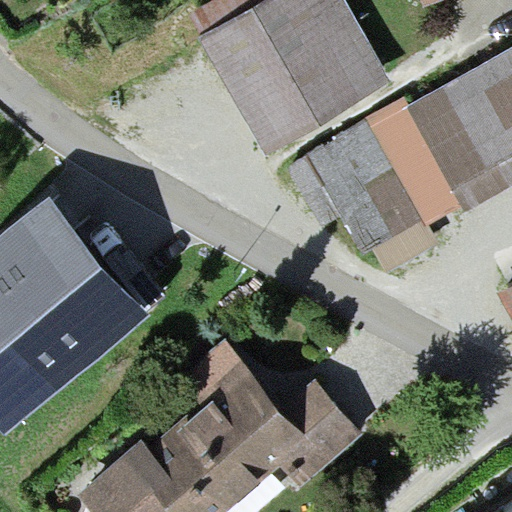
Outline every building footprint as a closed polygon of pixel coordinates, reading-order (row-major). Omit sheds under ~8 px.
[(390,71),(352,0),(258,0),(205,28),(264,138),(390,71)] [(511,173),(511,42),(411,102),(405,92),(289,160),(323,218),(343,206),(365,243),(374,238),(388,262),(437,233),(427,217),(463,196),(466,201),(511,173)] [(143,294),(51,190),(0,235),(0,406),(7,414),(143,294)] [(511,277),(503,283),(511,299),(511,277)] [(141,429),(78,484),(103,511),(162,511),(174,502),(183,511),(215,511),(241,490),(260,511),(261,511),(360,426),(315,374),(282,403),(225,338),(178,380),(196,400),(150,440),(141,429)] [(511,511),(511,491),(480,511),(511,511)]
